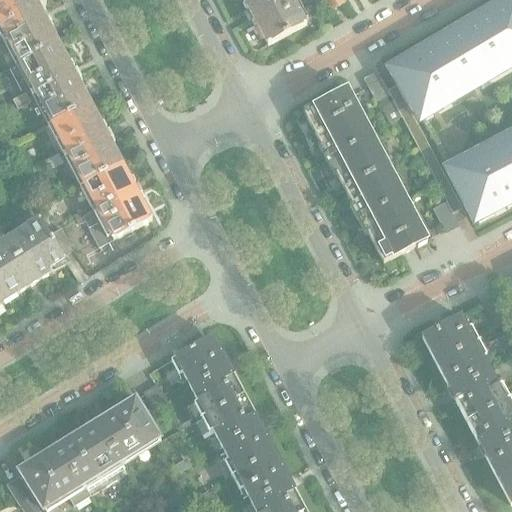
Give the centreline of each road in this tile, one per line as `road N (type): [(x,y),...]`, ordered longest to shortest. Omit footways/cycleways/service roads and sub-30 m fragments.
road 1 (residential): [(0,430),(237,285)]
road 2 (residential): [(209,227),(0,358)]
road 3 (residential): [(364,326),(247,110)]
road 4 (residential): [(247,110),(434,0)]
road 5 (residential): [(455,511),(364,326)]
road 6 (residential): [(86,0),(168,147)]
road 7 (residential): [(364,326),(511,249)]
road 8 (residential): [(280,366),(360,511)]
road 9 (residential): [(247,110),(192,0)]
